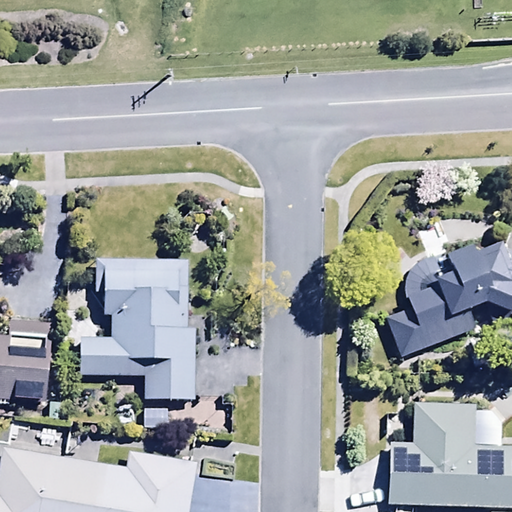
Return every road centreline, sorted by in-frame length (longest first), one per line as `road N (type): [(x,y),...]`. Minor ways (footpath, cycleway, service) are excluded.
road 1 (residential): [(285,511),(295,109)]
road 2 (residential): [(295,109),(0,125)]
road 3 (residential): [(511,98),(295,109)]
